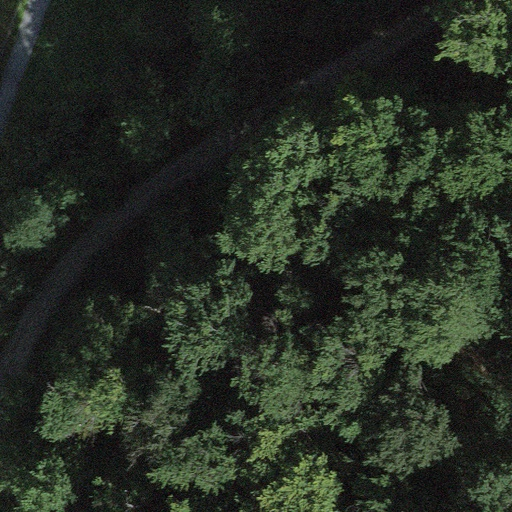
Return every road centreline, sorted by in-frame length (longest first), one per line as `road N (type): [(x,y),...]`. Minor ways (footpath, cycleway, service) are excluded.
road 1 (track): [(455,0),(102,229),(23,336),(0,407)]
road 2 (track): [(43,0),(0,125)]
